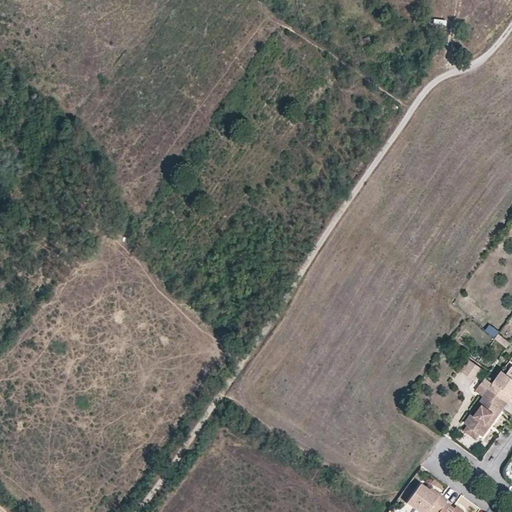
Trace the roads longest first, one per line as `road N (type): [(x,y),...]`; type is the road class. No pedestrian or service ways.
road 1 (unclassified): [(511,24),(479,66),(440,78),(415,106),(138,511)]
road 2 (residential): [(486,476),(451,450),(437,469),(495,511)]
